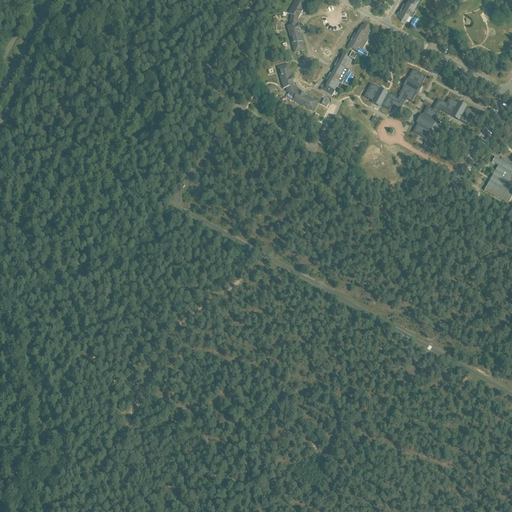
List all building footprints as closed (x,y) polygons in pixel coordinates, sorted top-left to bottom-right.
[(290,26),(286,26),(294,54),(304,51),(302,42),(303,42),(301,35),(299,30),(300,30),(300,29),(300,28),(299,27),(298,27),(298,24),(298,20),(299,17),(300,17),(301,17),(301,16),(302,16),(302,15),(302,14),(301,14),(307,3),(302,0),(296,0),(295,2),(288,14),(291,15),(290,17),(289,24),(290,26)] [(401,8),(397,16),(401,18),(400,20),(404,23),(406,21),(409,15),(412,17),(416,10),(414,9),(420,0),(421,1),(421,0),(407,0),(405,4),(404,3),(401,8)] [(355,34),(347,47),(356,52),(359,47),(363,49),(367,41),(365,40),(372,28),(365,24),(363,27),(362,26),(356,35),(355,34)] [(352,52),(349,57),(354,60),(357,54),(352,52)] [(347,74),(349,70),(347,69),(351,61),(343,56),(340,60),(338,59),(334,66),(336,67),(332,74),(330,73),(330,74),(326,81),(328,82),(325,86),(326,86),(326,87),(325,89),(322,88),(320,90),(332,97),(335,91),(334,91),(339,83),(341,84),(344,80),(343,80),(346,74),(347,74)] [(287,65),(278,68),(281,79),(280,79),(283,89),(286,88),(287,92),(291,97),(294,98),(292,101),(301,106),(302,105),(312,111),(317,102),(310,98),(310,97),(304,94),(304,95),(301,93),(301,92),(295,89),(293,82),(293,83),(292,79),(290,73),(287,65)] [(426,77),(413,69),(408,78),(409,79),(405,87),(403,86),(398,95),(400,96),(398,99),(396,98),(397,98),(388,93),(387,94),(379,90),(380,89),(371,84),(364,97),(372,101),(372,102),(380,107),(381,106),(389,111),(392,105),(400,110),(406,99),(412,102),(416,94),(417,95),(422,86),(421,85),(426,77)] [(442,111),(451,116),(452,115),(459,119),(459,120),(468,125),(475,112),(467,108),(467,107),(458,102),(458,103),(449,98),(446,104),(438,99),(433,110),(427,107),(422,115),(421,114),(416,123),(417,124),(413,132),(426,140),(431,131),(430,130),(434,122),(435,123),(440,114),(439,113),(441,110),(442,111)] [(326,107),(329,102),(324,99),(321,104),(326,107)] [(498,166),(484,191),(508,204),(511,196),(511,193),(508,191),(511,183),(511,166),(511,167),(511,166),(511,163),(502,158),(501,160),(495,157),(492,162),(498,166)]
